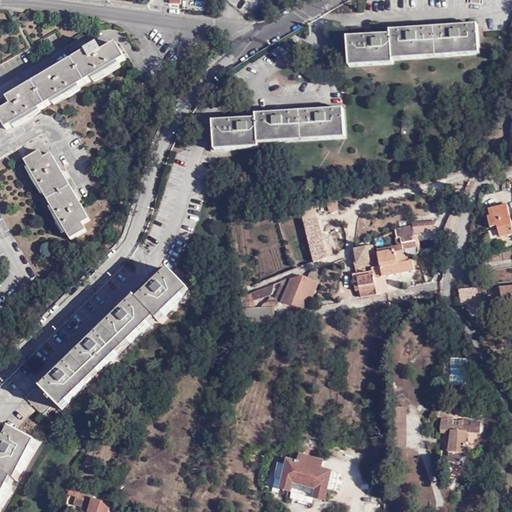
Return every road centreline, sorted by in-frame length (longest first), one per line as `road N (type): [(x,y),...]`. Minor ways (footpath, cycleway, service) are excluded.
road 1 (residential): [(249,45),(213,68),(176,120),(123,253),(0,369)]
road 2 (residential): [(480,174),(447,291),(511,401)]
road 3 (residential): [(19,0),(224,28),(249,45)]
